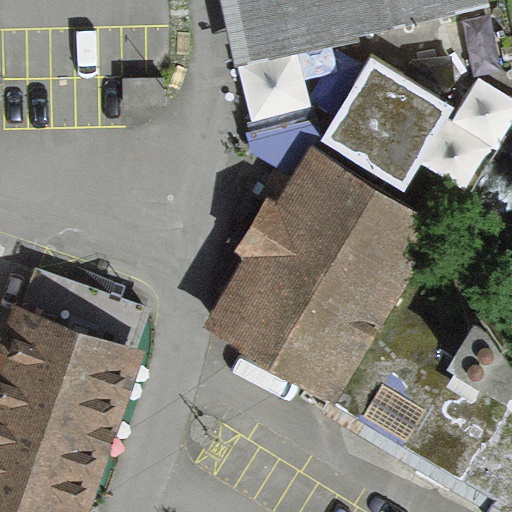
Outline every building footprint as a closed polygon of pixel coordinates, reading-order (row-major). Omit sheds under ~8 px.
[(414,0),(227,0),(237,41),(414,0)] [(441,95),(365,50),(318,130),(395,174),(441,95)] [(164,78),(124,79),(125,103),(165,101),(164,78)] [(507,511),(511,511),(511,361),(506,335),(414,278),(446,227),(307,141),(196,319),(507,511)] [(0,346),(0,511),(93,511),(148,351),(14,306),(0,346)]
